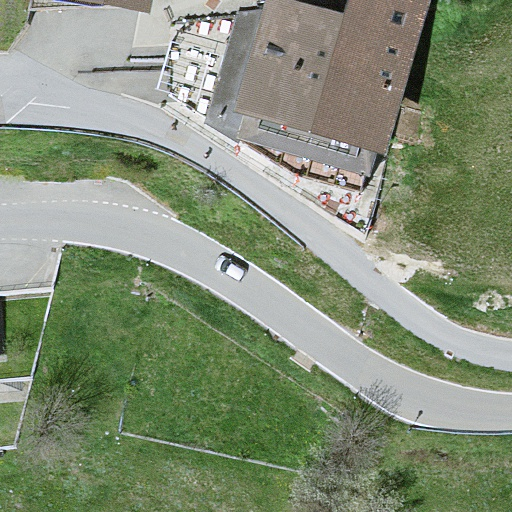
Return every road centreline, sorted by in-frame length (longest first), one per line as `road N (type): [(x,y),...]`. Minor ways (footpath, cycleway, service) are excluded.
road 1 (residential): [(511,371),(420,344),(306,244),(157,136),(48,83),(0,73)]
road 2 (tertiary): [(511,427),(476,428),(374,399),(197,269),(129,239),(0,218)]
